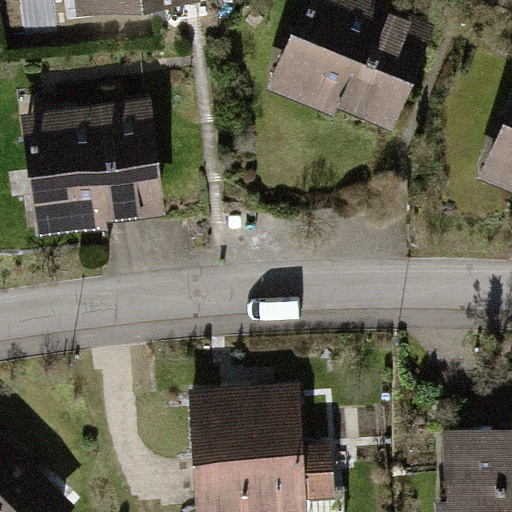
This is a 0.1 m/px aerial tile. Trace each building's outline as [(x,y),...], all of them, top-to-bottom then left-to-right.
[(79,0),(81,17),(195,3),(194,0),(79,0)] [(341,99),(398,122),(438,22),(383,0),(300,0),(268,81),(337,109),(341,99)] [(113,210),(174,202),(160,95),(26,112),(40,229),(114,220),(113,210)] [(511,99),(484,169),(511,179),(511,99)] [(305,377),(198,383),(205,511),(312,511),(311,491),(342,489),(339,433),(308,435),(305,377)] [(511,511),(511,418),(443,423),(449,511),(511,511)] [(0,511),(71,511),(82,501),(0,423),(0,511)]
